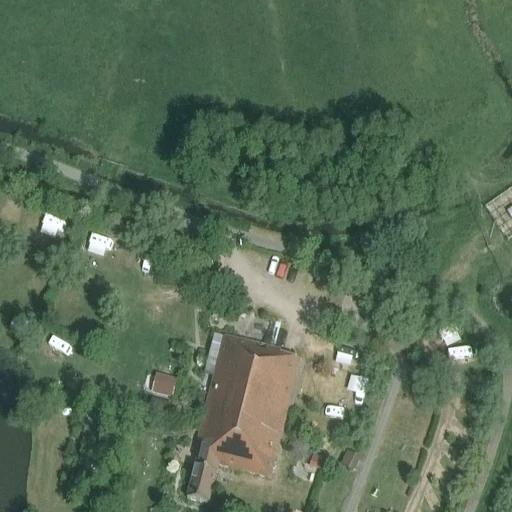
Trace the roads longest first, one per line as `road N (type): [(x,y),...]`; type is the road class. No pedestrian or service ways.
road 1 (unclassified): [(0,147),(236,235)]
road 2 (track): [(233,282),(166,295),(39,252)]
